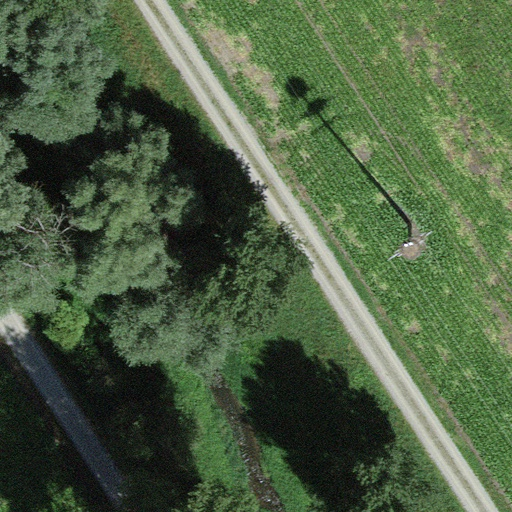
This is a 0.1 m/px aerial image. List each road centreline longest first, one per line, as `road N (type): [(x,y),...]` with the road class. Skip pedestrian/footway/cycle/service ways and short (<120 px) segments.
road 1 (track): [(462,511),(125,0)]
road 2 (track): [(117,511),(0,330)]
